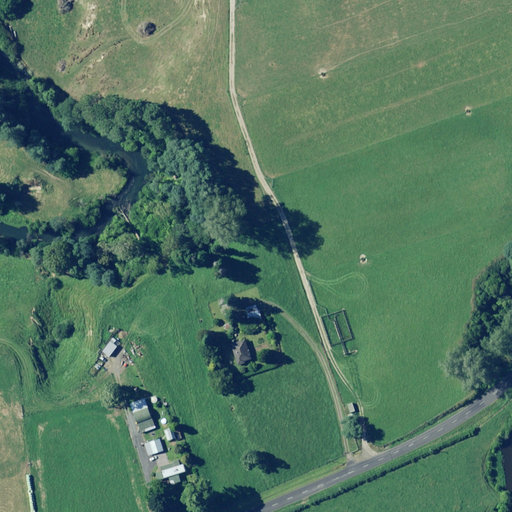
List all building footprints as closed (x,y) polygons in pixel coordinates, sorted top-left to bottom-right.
[(258,304),(256,305),(245,308),(247,317),(249,324),(263,321),(258,304)] [(247,364),(246,361),(252,359),(246,340),(232,345),(236,357),(238,367),(247,364)] [(118,346),(111,341),(103,352),(110,357),(118,346)] [(107,366),(99,361),(95,368),(103,373),(107,366)] [(145,408),(144,405),(132,410),(136,422),(151,417),(147,407),(145,408)] [(156,428),(153,420),(138,426),(141,434),(156,428)] [(145,444),(148,455),(153,453),(153,454),(163,451),(159,439),(145,444)] [(186,472),(184,464),(162,471),(164,478),(186,472)] [(182,482),(180,476),(170,479),(171,485),(182,482)]
